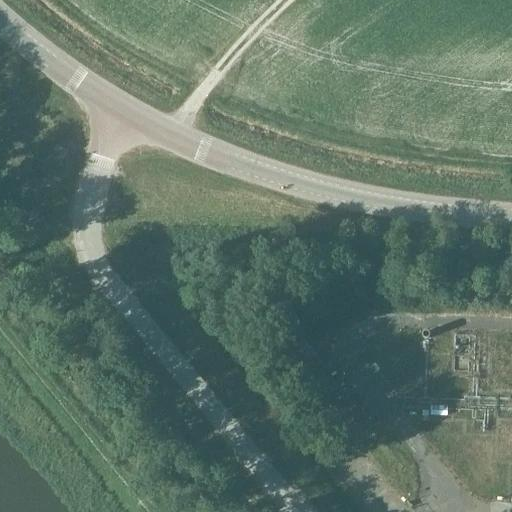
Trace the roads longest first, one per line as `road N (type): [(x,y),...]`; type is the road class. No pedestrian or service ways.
road 1 (unclassified): [(286,511),(99,278),(93,187),(114,105)]
road 2 (secondary): [(511,223),(473,222),(273,176),(114,105)]
road 3 (secondary): [(114,105),(0,15)]
